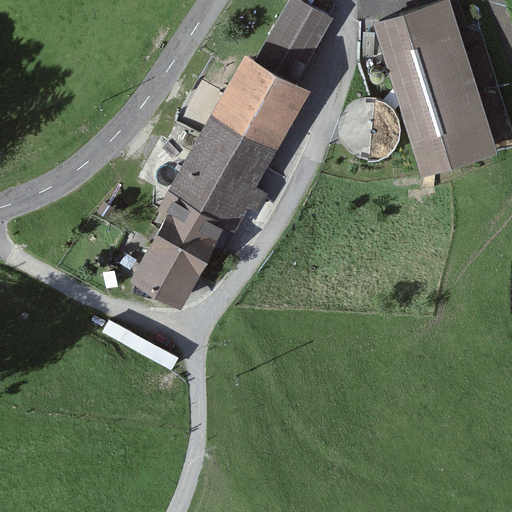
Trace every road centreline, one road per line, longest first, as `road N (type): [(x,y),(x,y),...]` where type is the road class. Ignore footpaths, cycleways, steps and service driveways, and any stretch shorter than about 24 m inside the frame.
road 1 (track): [(189,332),(224,303),(311,160),(357,0)]
road 2 (tertiary): [(0,207),(68,176),(111,139),(211,0)]
road 3 (track): [(189,332),(138,320),(0,246)]
road 4 (track): [(181,511),(196,465),(199,404),(189,332)]
